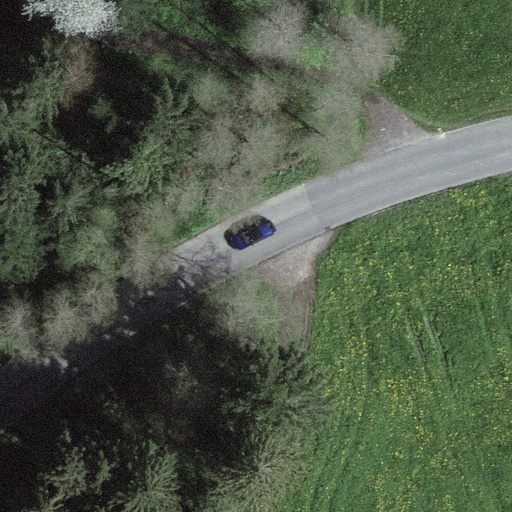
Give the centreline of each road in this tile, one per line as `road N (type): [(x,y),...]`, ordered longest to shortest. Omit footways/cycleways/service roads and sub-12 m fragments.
road 1 (unclassified): [(0,405),(94,334),(257,237),(414,167),(511,143)]
road 2 (track): [(0,21),(328,103),(414,167)]
